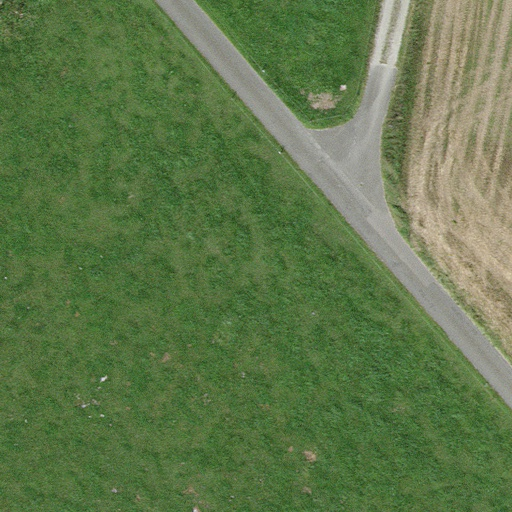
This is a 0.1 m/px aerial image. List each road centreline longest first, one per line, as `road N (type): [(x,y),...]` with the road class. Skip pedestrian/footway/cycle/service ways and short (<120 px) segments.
road 1 (unclassified): [(511,357),(192,0)]
road 2 (track): [(354,181),(405,0)]
